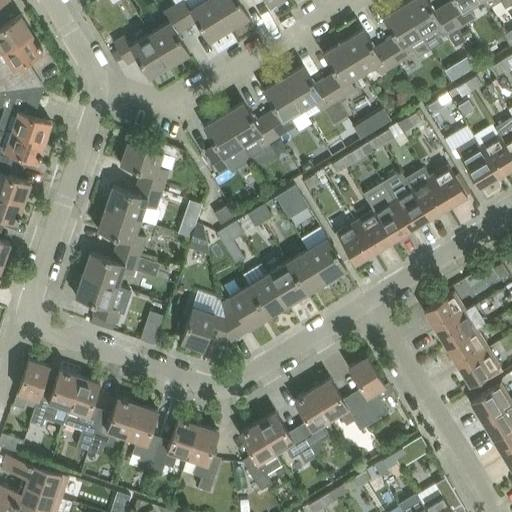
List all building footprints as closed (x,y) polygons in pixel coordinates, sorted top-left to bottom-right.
[(185,0),(181,0),(174,4),(187,26),(197,20),(209,40),(229,28),(212,0),(202,0),(190,8),(185,0)] [(212,0),(229,28),(249,15),(239,0),(212,0)] [(428,0),(407,0),(403,3),(431,48),(444,40),(441,36),(447,32),(455,45),(466,39),(458,26),(445,4),(435,10),(428,0)] [(452,0),(445,4),(458,26),(475,15),(469,6),(479,0),(452,0)] [(403,3),(383,15),(395,35),(385,41),(398,62),(416,52),(418,55),(418,56),(431,48),(403,3)] [(170,20),(150,32),(169,64),(189,51),(177,32),(187,26),(174,4),(164,11),(170,20)] [(0,52),(32,32),(21,14),(0,26),(0,52)] [(363,27),(343,39),(363,71),(375,63),(381,73),(398,62),(385,41),(375,47),(363,27)] [(0,74),(0,91),(38,86),(23,63),(43,51),(40,46),(41,45),(39,41),(38,42),(32,32),(0,52),(0,73),(1,74),(0,74)] [(169,64),(150,32),(131,44),(125,35),(114,41),(127,63),(138,56),(149,76),(169,64)] [(335,71),(325,77),(338,98),(356,88),(350,79),(363,71),(343,39),(323,52),(335,71)] [(511,51),(503,57),(509,67),(511,64),(511,51)] [(503,57),(493,63),(498,73),(509,67),(503,57)] [(303,64),(284,76),(303,107),(309,117),(321,109),(327,106),(336,121),(348,114),(338,98),(325,77),(315,83),(303,64)] [(477,73),(466,80),(472,89),(483,83),(477,73)] [(275,108),(266,113),(279,135),(296,124),(290,115),(303,107),(284,76),(263,88),(275,108)] [(466,80),(456,86),(462,95),(472,89),(466,80)] [(0,104),(5,107),(0,121),(0,125),(45,141),(52,120),(29,113),(38,86),(0,91),(0,104)] [(406,91),(397,92),(399,104),(408,102),(406,91)] [(439,96),(428,103),(434,112),(445,106),(439,96)] [(468,99),(458,105),(464,115),(472,111),(473,107),(468,99)] [(243,100),(224,112),(251,157),(263,149),(261,146),(279,135),(266,113),(255,120),(243,100)] [(313,124),(309,117),(303,107),(290,115),(296,124),(300,131),(313,124)] [(384,107),(353,125),(361,138),(392,119),(384,107)] [(417,110),(398,121),(403,131),(423,119),(417,110)] [(224,112),(204,124),(216,144),(206,150),(219,171),(229,165),(232,170),(252,158),(251,157),(224,112)] [(0,159),(4,160),(7,151),(38,161),(40,156),(41,156),(43,151),(41,151),(45,141),(0,125),(0,159)] [(387,128),(379,133),(385,142),(395,136),(389,126),(387,128)] [(379,133),(360,144),(366,154),(385,142),(379,133)] [(498,133),(480,144),(498,175),(511,166),(511,155),(503,140),(498,133)] [(511,134),(503,140),(511,155),(511,134)] [(498,175),(480,144),(474,136),(455,148),(479,186),(498,175)] [(142,169),(138,180),(162,188),(169,169),(158,166),(163,151),(128,139),(120,162),(142,169)] [(289,155),(279,140),(270,146),(279,161),(289,155)] [(360,144),(342,155),(348,165),(366,154),(360,144)] [(342,155),(332,161),(337,171),(348,165),(342,155)] [(0,192),(24,201),(31,181),(0,170),(4,160),(0,159),(0,192)] [(449,163),(429,175),(448,205),(467,193),(449,163)] [(424,165),(405,177),(429,216),(448,205),(429,175),(424,165)] [(401,169),(382,180),(387,188),(411,227),(429,216),(405,177),(401,169)] [(315,172),(304,179),(310,188),(321,181),(315,172)] [(113,184),(105,206),(141,218),(145,204),(156,208),(162,188),(138,180),(134,191),(113,184)] [(364,192),(374,209),(393,239),(411,227),(387,188),(382,180),(364,192)] [(295,183),(276,195),(289,217),(309,205),(295,183)] [(0,215),(17,221),(19,216),(20,216),(22,212),(20,211),(24,201),(0,192),(0,215)] [(189,201),(178,234),(190,238),(201,205),(189,201)] [(264,202),(256,207),(264,220),(272,215),(264,202)] [(215,211),(221,222),(235,213),(229,203),(215,211)] [(145,204),(141,218),(156,223),(160,209),(156,208),(145,204)] [(119,235),(116,246),(140,254),(146,235),(136,232),(141,218),(105,206),(98,228),(119,235)] [(256,207),(247,212),(255,225),(264,220),(256,207)] [(374,209),(356,220),(374,250),(393,239),(374,209)] [(374,250),(356,220),(337,232),(355,262),(374,250)] [(197,221),(188,246),(210,253),(205,238),(203,223),(197,221)] [(235,221),(226,227),(233,239),(243,233),(235,221)] [(302,237),(301,237),(307,248),(326,279),(346,266),(327,235),(321,225),(302,237)] [(226,227),(217,232),(224,244),(233,239),(226,227)] [(0,260),(3,262),(10,241),(0,237),(0,260)] [(244,258),(233,239),(224,244),(236,263),(244,258)] [(91,250),(83,272),(118,284),(123,270),(133,274),(135,269),(140,254),(116,246),(112,257),(91,250)] [(307,248),(288,260),(307,291),(326,279),(307,248)] [(161,261),(140,254),(135,269),(156,276),(161,261)] [(288,260),(268,272),(287,303),(307,291),(288,260)] [(493,266),(500,276),(509,271),(503,260),(493,266)] [(249,284),(268,272),(262,262),(243,274),(249,284)] [(118,284),(83,272),(76,294),(97,302),(93,313),(118,321),(124,301),(113,298),(118,284)] [(268,272),(249,284),(268,315),(287,303),(268,272)] [(237,309),(225,316),(228,341),(250,328),(249,327),(268,315),(249,284),(229,296),(237,309)] [(424,308),(436,327),(466,309),(454,290),(424,308)] [(193,305),(225,316),(221,299),(198,291),(193,305)] [(221,299),(225,316),(237,309),(229,296),(221,299)] [(477,327),(487,322),(475,303),(466,309),(436,327),(447,346),(477,327)] [(228,341),(225,316),(193,305),(181,340),(204,347),(208,335),(228,341)] [(164,317),(150,312),(140,341),(154,345),(164,317)] [(447,346),(458,364),(489,346),(477,327),(447,346)] [(489,346),(458,364),(470,383),(500,365),(489,346)] [(365,393),(356,398),(370,421),(389,410),(381,397),(393,389),(388,381),(385,382),(368,354),(348,365),(365,393)] [(30,420),(31,421),(40,394),(50,364),(29,357),(13,403),(24,407),(28,393),(38,397),(30,420)] [(40,394),(31,421),(43,424),(46,414),(55,417),(64,420),(69,407),(80,374),(70,371),(70,370),(65,368),(65,369),(60,368),(50,397),(40,394)] [(69,407),(64,420),(74,424),(83,426),(77,444),(89,448),(98,423),(87,419),(93,404),(100,381),(80,374),(69,407)] [(330,376),(312,387),(330,417),(339,412),(346,423),(354,419),(360,428),(370,421),(356,398),(347,404),(330,376)] [(470,399),(482,419),(511,399),(500,381),(470,399)] [(311,426),(302,432),(316,455),(326,448),(321,439),(328,434),(321,422),(330,417),(312,387),(303,393),(302,392),(298,394),(299,396),(294,399),(311,426)] [(117,432),(127,435),(138,402),(128,399),(128,398),(124,396),(123,397),(118,396),(108,426),(98,423),(89,448),(101,452),(104,442),(113,445),(117,432)] [(511,399),(482,419),(493,437),(511,425),(511,399)] [(138,465),(149,469),(158,443),(148,440),(159,409),(138,402),(127,435),(137,439),(132,452),(141,455),(138,465)] [(276,410),(258,421),(276,450),(285,445),(292,457),(299,452),(305,461),(316,455),(302,432),(293,437),(276,410)] [(178,452),(188,456),(199,423),(188,419),(189,418),(184,416),(184,418),(178,416),(168,447),(158,443),(149,469),(162,473),(165,463),(173,465),(178,452)] [(276,450),(258,421),(248,426),(247,425),(243,428),(244,429),(239,432),(256,460),(247,465),(261,488),(272,482),(266,472),(283,462),(276,450)] [(199,423),(188,456),(197,459),(193,472),(202,475),(198,485),(210,489),(219,464),(209,460),(219,430),(199,423)] [(511,425),(493,437),(504,455),(511,450),(511,425)] [(2,431),(0,437),(0,444),(21,451),(25,439),(2,431)] [(398,460),(408,454),(403,445),(393,451),(398,460)] [(393,451),(383,457),(387,465),(388,466),(398,460),(393,451)] [(29,473),(26,483),(62,495),(69,474),(7,453),(2,467),(24,474),(25,471),(29,473)] [(366,468),(357,473),(363,483),(372,478),(366,468)] [(436,483),(418,493),(429,511),(455,511),(453,508),(461,502),(464,506),(465,506),(444,471),(443,471),(446,477),(436,483)] [(357,473),(345,480),(351,490),(363,483),(357,473)] [(0,482),(0,497),(44,511),(56,511),(62,495),(26,483),(22,494),(18,492),(19,489),(0,482)] [(329,491),(319,497),(325,506),(334,500),(329,491)] [(417,492),(399,503),(404,511),(429,511),(418,493),(417,492)] [(44,511),(0,497),(0,511),(2,511),(44,511)] [(319,497),(309,503),(314,511),(325,506),(319,497)]
